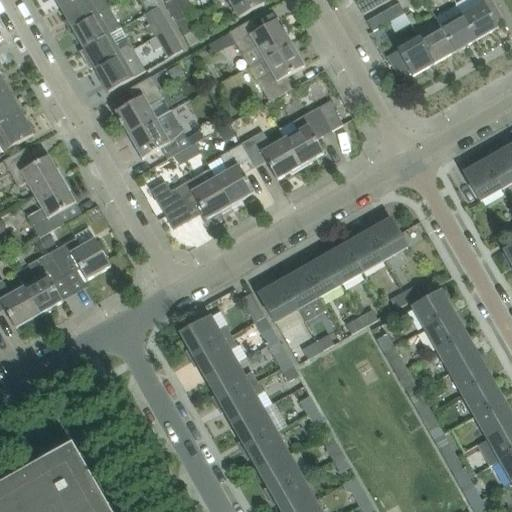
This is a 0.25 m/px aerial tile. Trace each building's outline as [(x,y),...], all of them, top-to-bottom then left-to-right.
[(76,0),(55,0),(60,9),(76,0)] [(72,30),(98,15),(109,9),(104,0),(76,0),(60,9),(72,30)] [(173,0),(166,4),(171,14),(178,25),(188,19),(176,0),(173,0)] [(265,5),(261,0),(228,0),(239,20),(265,5)] [(363,16),(380,6),(391,0),(367,0),(357,6),(363,16)] [(484,4),(462,16),(476,42),(498,29),(484,4)] [(405,15),(403,11),(399,5),(367,23),(373,33),(405,15)] [(455,54),(476,42),(462,16),(456,7),(435,19),(441,28),(455,54)] [(154,34),(156,38),(170,29),(158,8),(148,14),(144,17),(150,26),(146,28),(151,36),(154,34)] [(109,9),(98,15),(72,30),(84,51),(121,30),(109,9)] [(188,19),(178,25),(184,37),(195,31),(188,19)] [(253,22),(253,21),(231,33),(231,34),(238,46),(243,55),(250,68),(263,60),(291,44),(286,34),(287,34),(285,29),(283,30),(278,21),(256,34),(250,24),(253,22)] [(434,66),(455,54),(441,28),(419,40),(434,66)] [(170,29),(156,38),(168,60),(183,51),(170,29)] [(133,50),(128,40),(121,30),(84,51),(81,53),(89,66),(92,64),(96,72),(122,57),(133,50)] [(222,39),(208,47),(214,56),(227,49),(222,39)] [(419,40),(404,48),(387,58),(400,81),(411,75),(412,78),(434,66),(419,40)] [(291,44),(250,68),(257,82),(270,103),(293,90),(292,89),(289,92),(283,81),(305,68),(291,44)] [(129,69),(122,57),(96,72),(109,94),(146,73),(140,62),(129,69)] [(178,67),(167,73),(173,83),(184,77),(178,67)] [(0,76),(0,99),(10,94),(0,76)] [(134,103),(115,114),(121,123),(119,124),(122,128),(123,127),(129,137),(157,121),(171,113),(158,90),(152,78),(138,86),(132,90),(132,91),(138,101),(134,103)] [(10,94),(0,99),(0,125),(21,114),(10,94)] [(284,139),(301,168),(324,155),(316,142),(321,139),(332,133),(319,109),(308,115),(292,124),(297,132),(284,139)] [(157,121),(129,137),(142,161),(161,150),(165,148),(171,159),(185,151),(191,148),(186,140),(184,136),(179,126),(171,113),(157,121)] [(0,126),(0,151),(2,155),(5,153),(11,149),(34,136),(21,114),(0,126)] [(228,128),(221,132),(227,142),(234,138),(228,128)] [(199,132),(186,140),(191,148),(195,146),(204,141),(199,132)] [(263,133),(241,145),(253,166),(264,160),(277,182),(301,168),(284,139),(271,147),(263,133)] [(242,173),(253,166),(241,145),(219,158),(227,171),(215,178),(214,179),(231,210),(242,204),(241,203),(255,195),(242,173)] [(191,148),(185,151),(191,162),(201,156),(195,146),(191,148)] [(27,149),(4,162),(19,189),(28,184),(35,197),(63,182),(49,158),(33,167),(31,162),(33,160),(27,149)] [(511,156),(508,150),(486,162),(502,191),(511,185),(511,156)] [(480,204),(502,191),(486,162),(464,175),(480,204)] [(166,184),(151,192),(174,232),(204,215),(206,219),(205,220),(204,223),(207,228),(210,229),(223,222),(224,219),(222,215),(231,210),(215,180),(214,179),(215,178),(211,171),(210,172),(186,185),(172,193),(166,184)] [(76,205),(63,182),(35,197),(43,210),(28,219),(40,240),(41,240),(63,227),(63,226),(59,228),(53,217),(76,205)] [(391,221),(369,233),(385,262),(407,250),(391,221)] [(363,275),(385,262),(369,233),(347,246),(363,275)] [(50,235),(42,240),(47,248),(55,243),(50,235)] [(38,241),(33,244),(38,253),(46,248),(41,240),(40,240),(38,241)] [(77,266),(87,283),(111,269),(95,240),(81,248),(76,240),(50,255),(62,275),(77,266)] [(363,275),(347,246),(325,258),(341,287),(363,275)] [(62,275),(50,255),(27,267),(35,281),(23,287),(40,317),(63,304),(50,282),(62,275)] [(325,258),(303,271),(319,300),(341,287),(325,258)] [(297,312),(319,300),(303,271),(281,284),(297,312)] [(16,330),(40,317),(23,287),(9,295),(2,282),(0,283),(0,309),(3,308),(16,330)] [(275,325),(297,312),(281,284),(259,296),(275,325)] [(416,287),(404,294),(409,304),(422,297),(416,287)] [(412,309),(424,331),(454,315),(441,293),(412,309)] [(396,311),(409,304),(404,294),(391,302),(396,311)] [(254,325),(255,324),(265,319),(251,295),(241,301),(254,325)] [(373,312),(360,319),(365,329),(378,322),(373,312)] [(466,337),(454,315),(424,331),(437,353),(466,337)] [(211,319),(181,336),(182,337),(190,351),(187,352),(192,360),(232,337),(226,327),(218,332),(211,319)] [(352,336),(365,329),(360,319),(347,327),(352,336)] [(271,329),(261,334),(268,347),(278,342),(271,329)] [(377,341),(384,354),(394,349),(387,336),(377,341)] [(232,337),(192,360),(196,369),(199,367),(208,382),(237,365),(230,353),(238,349),(232,337)] [(329,337),(316,345),(321,354),(334,347),(329,337)] [(437,353),(449,375),(479,359),(466,337),(437,353)] [(316,345),(303,352),(308,361),(321,354),(316,345)] [(284,352),(274,357),(282,370),(291,365),(284,352)] [(399,358),(390,363),(397,376),(406,371),(399,358)] [(449,375),(462,397),(491,381),(479,359),(449,375)] [(208,382),(216,397),(213,398),(218,407),(259,383),(254,374),(245,379),(237,365),(208,382)] [(289,383),(298,378),(291,365),(282,370),(289,383)] [(414,384),(406,371),(397,376),(404,389),(414,384)] [(504,402),(491,381),(462,397),(474,419),(504,402)] [(259,383),(218,407),(223,415),(225,413),(234,428),(263,411),(256,397),(264,392),(259,383)] [(300,403),(308,416),(317,411),(310,398),(300,403)] [(424,402),(415,407),(422,420),(431,415),(424,402)] [(474,419),(487,441),(511,426),(511,416),(504,402),(474,419)] [(263,411),(234,428),(242,443),(239,444),(244,453),(277,434),(263,411)] [(324,424),(317,411),(308,416),(315,429),(324,424)] [(438,426),(431,415),(422,420),(428,432),(438,426)] [(511,456),(511,426),(487,441),(499,463),(511,456)] [(277,434),(244,453),(249,461),(251,459),(260,474),(290,457),(277,434)] [(0,511),(109,511),(102,498),(103,498),(100,494),(88,474),(89,473),(87,469),(86,470),(74,449),(75,449),(72,444),(72,445),(68,438),(40,454),(39,453),(35,455),(36,457),(37,457),(41,463),(0,486),(0,511)] [(334,462),(343,457),(336,444),(326,449),(334,462)] [(439,451),(447,464),(456,459),(449,445),(439,451)] [(511,456),(499,463),(511,485),(511,456)] [(303,480),(290,457),(260,474),(268,488),(265,490),(270,499),(303,480)] [(351,470),(343,457),(334,462),(341,475),(351,470)] [(463,471),(456,459),(447,464),(454,477),(463,471)] [(469,481),(463,471),(454,477),(459,486),(469,481)] [(362,490),(356,479),(346,484),(343,486),(348,493),(352,495),(362,490)] [(300,511),(316,503),(303,480),(270,499),(275,506),(278,505),(281,511),(300,511)] [(474,489),(464,495),(466,497),(472,508),(482,503),(479,499),(474,489)] [(352,495),(360,508),(370,503),(362,490),(352,495)] [(320,511),(316,503),(300,511),(320,511)] [(374,511),(370,503),(360,508),(362,511),(374,511)] [(486,511),(482,503),(472,508),(474,511),(486,511)]
